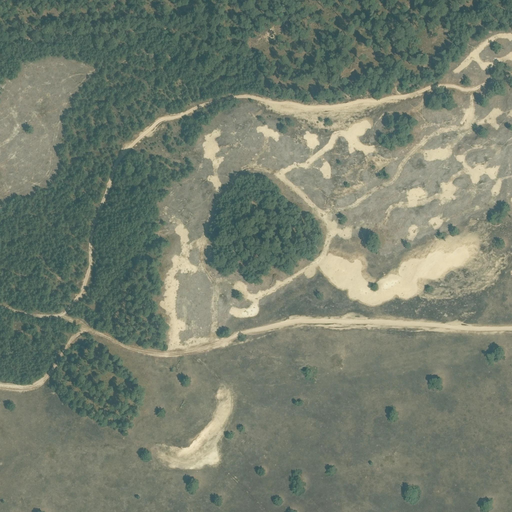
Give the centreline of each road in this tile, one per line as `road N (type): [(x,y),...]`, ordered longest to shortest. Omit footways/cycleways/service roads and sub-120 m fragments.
road 1 (track): [(0,306),(52,317),(74,301),(114,167),(159,118),(243,95),(344,107),(433,85),(511,78)]
road 2 (unknown): [(0,384),(32,386),(74,335),(88,330),(159,354),(287,322),(511,329)]
